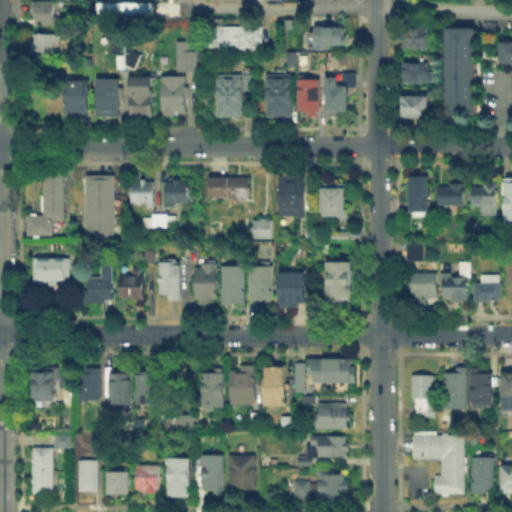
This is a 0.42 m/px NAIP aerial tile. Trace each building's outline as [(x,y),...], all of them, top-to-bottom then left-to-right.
[(129,0),(161,0),(161,15),(129,15),(129,0)] [(34,27),(34,3),(56,3),(56,27),(34,27)] [(300,21),(300,29),(288,29),(288,21),(300,21)] [(444,26),(444,110),(473,110),(473,26),(444,26)] [(211,50),(212,27),(266,27),(266,50),(211,50)] [(314,48),(314,28),(346,28),(346,48),(314,48)] [(429,32),(429,52),(411,52),(411,32),(429,32)] [(36,61),(36,33),(56,34),(56,61),(36,61)] [(498,40),(511,40),(511,62),(498,62),(498,40)] [(194,43),(194,54),(199,54),(198,74),(177,74),(177,43),(194,43)] [(289,70),(289,53),(301,53),(301,70),(289,70)] [(140,57),(140,70),(121,70),(121,57),(140,57)] [(405,85),(405,64),(430,64),(430,85),(405,85)] [(334,113),(327,113),(328,78),(339,78),(339,67),(348,67),(348,113),(334,113)] [(218,117),(219,75),(244,75),(243,118),(218,117)] [(269,119),(269,77),(294,77),(293,119),(269,119)] [(99,117),(99,79),(121,79),(121,117),(99,117)] [(187,79),(186,115),(163,115),(163,79),(187,79)] [(299,113),(300,79),(322,79),(322,113),(299,113)] [(132,80),(154,80),(154,118),(132,118),(132,80)] [(70,115),(70,81),(91,81),(91,115),(70,115)] [(404,118),(404,98),(431,98),(430,118),(404,118)] [(56,236),(31,236),(31,215),(44,215),(44,174),(67,174),(67,219),(56,219),(56,236)] [(511,175),(503,176),(504,219),(511,219),(511,175)] [(88,239),(89,176),(118,176),(117,239),(88,239)] [(280,218),(281,176),(306,176),(306,219),(280,218)] [(412,216),(412,178),(432,179),(432,216),(412,216)] [(211,192),(211,179),(250,179),(250,205),(213,205),(214,192),(211,192)] [(132,182),(155,182),(155,204),(132,204),(132,182)] [(500,208),(475,207),(475,189),(486,189),(486,182),(500,183),(500,208)] [(466,207),(440,207),(440,189),(452,189),(452,183),(466,183),(466,207)] [(166,206),(167,184),(190,184),(190,206),(166,206)] [(326,184),(348,184),(348,222),(343,222),(343,218),(325,218),(326,184)] [(145,228),(145,214),(177,215),(177,228),(145,228)] [(255,240),(255,219),(272,219),(272,240),(255,240)] [(333,242),(333,232),(351,232),(351,242),(333,242)] [(410,262),(410,244),(426,244),(426,262),(410,262)] [(61,287),(36,287),(36,257),(69,257),(69,279),(61,279),(61,287)] [(161,260),(182,260),(182,298),(161,298),(161,260)] [(330,265),(353,265),(352,304),(330,303),(330,265)] [(115,305),(91,305),(91,276),(102,276),(103,266),(115,266),(115,305)] [(251,304),(251,267),(273,267),(273,304),(251,304)] [(196,304),(196,268),(219,268),(219,304),(196,304)] [(224,304),(224,268),(246,268),(246,304),(224,304)] [(124,273),(145,273),(145,298),(124,298),(124,273)] [(412,298),(412,273),(438,273),(438,299),(412,298)] [(306,274),(306,301),(281,302),(281,274),(306,274)] [(443,299),(444,275),(470,275),(470,299),(443,299)] [(501,302),(475,302),(475,284),(482,284),(482,275),(501,275),(501,302)] [(316,382),(316,361),(355,361),(355,382),(316,382)] [(308,364),(308,384),(318,384),(317,393),(296,393),(296,364),(308,364)] [(138,404),(138,365),(162,365),(161,404),(138,404)] [(258,404),(233,404),(233,371),(243,371),(243,365),(258,365),(258,404)] [(289,365),(289,408),(265,408),(265,365),(289,365)] [(82,402),(82,368),(102,369),(102,402),(82,402)] [(35,399),(35,369),(58,369),(58,399),(35,399)] [(203,409),(204,371),(226,371),(226,409),(203,409)] [(511,413),(503,413),(503,372),(511,372),(511,413)] [(62,389),(62,373),(75,373),(75,389),(62,389)] [(445,408),(445,373),(468,374),(468,408),(445,408)] [(473,405),(473,373),(493,373),(493,405),(473,405)] [(112,408),(112,374),(133,374),(133,408),(112,408)] [(436,375),(436,417),(415,417),(415,375),(436,375)] [(320,404),(351,404),(351,429),(320,429),(320,404)] [(251,427),(251,413),(262,413),(262,427),(251,427)] [(161,430),(161,414),(196,414),(196,430),(161,430)] [(450,415),(450,432),(442,432),(443,415),(450,415)] [(99,429),(99,416),(107,416),(107,429),(99,429)] [(300,419),(299,437),(285,437),(285,419),(300,419)] [(438,432),(438,436),(466,436),(466,495),(435,495),(435,476),(442,476),(442,460),(414,459),(414,432),(438,432)] [(68,446),(68,433),(53,433),(54,447),(68,446)] [(311,455),(311,436),(348,436),(348,457),(316,457),(316,467),(303,467),(303,455),(311,455)] [(55,449),(55,496),(34,496),(34,449),(55,449)] [(205,491),(205,456),(227,456),(227,491),(205,491)] [(169,498),(169,457),(193,458),(192,498),(169,498)] [(233,490),(234,457),(258,457),(258,498),(251,498),(251,490),(233,490)] [(496,459),(496,492),(473,492),(473,459),(496,459)] [(81,497),(81,461),(102,461),(102,497),(81,497)] [(511,491),(511,464),(500,464),(500,492),(511,491)] [(139,466),(161,467),(161,493),(139,493),(139,466)] [(333,470),(333,476),(348,476),(348,500),(320,500),(320,469),(333,470)] [(131,471),(131,494),(112,494),(112,471),(131,471)] [(296,482),(311,482),(311,498),(296,498),(296,482)]
